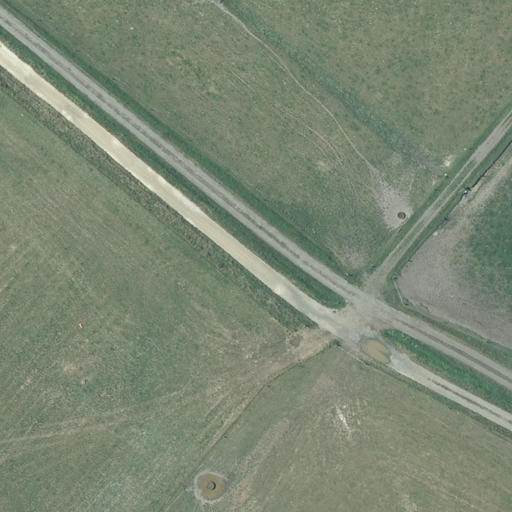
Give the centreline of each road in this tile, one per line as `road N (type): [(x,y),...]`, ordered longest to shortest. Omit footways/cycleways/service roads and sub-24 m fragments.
road 1 (track): [(0,15),(299,258),(511,383)]
road 2 (track): [(347,332),(398,250),(511,116)]
